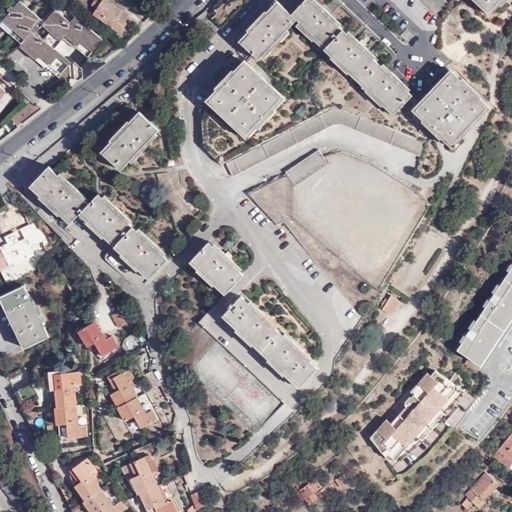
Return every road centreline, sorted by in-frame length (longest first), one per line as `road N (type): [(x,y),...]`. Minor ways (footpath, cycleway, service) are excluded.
road 1 (secondary): [(0,156),(192,0)]
road 2 (residential): [(0,384),(62,511)]
